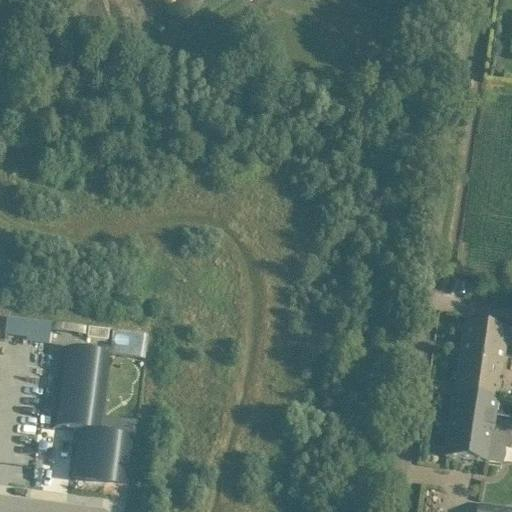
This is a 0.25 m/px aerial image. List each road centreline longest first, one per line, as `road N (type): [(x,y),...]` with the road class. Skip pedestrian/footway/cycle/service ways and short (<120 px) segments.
road 1 (unclassified): [(389,511),(466,0)]
road 2 (unknown): [(16,346),(7,504)]
